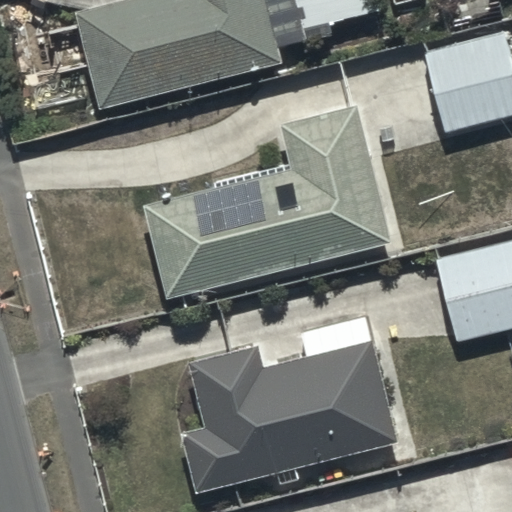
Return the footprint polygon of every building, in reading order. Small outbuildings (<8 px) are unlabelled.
[(135,0),(77,15),(100,110),(283,64),(279,48),(307,41),(296,0),(135,0)] [(511,68),(503,34),(426,55),(449,135),(511,116),(511,68)] [(144,208),(166,300),(393,244),(359,106),(280,126),(291,172),(144,208)] [(511,241),(437,259),(458,343),(511,329),(511,241)] [(184,436),(198,494),(277,474),(280,487),(299,482),(296,470),(399,445),(367,316),(298,332),(304,359),(262,369),(256,345),(187,362),(204,431),(184,436)]
